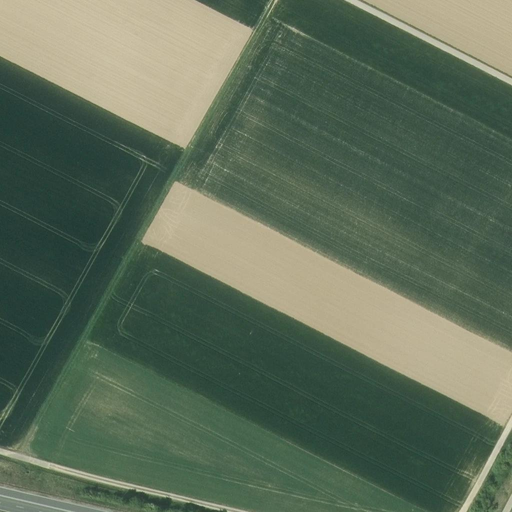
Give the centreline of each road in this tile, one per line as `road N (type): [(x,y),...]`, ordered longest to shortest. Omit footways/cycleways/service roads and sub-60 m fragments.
road 1 (track): [(275,0),(19,454)]
road 2 (track): [(19,454),(233,511)]
road 3 (track): [(339,0),(511,86)]
